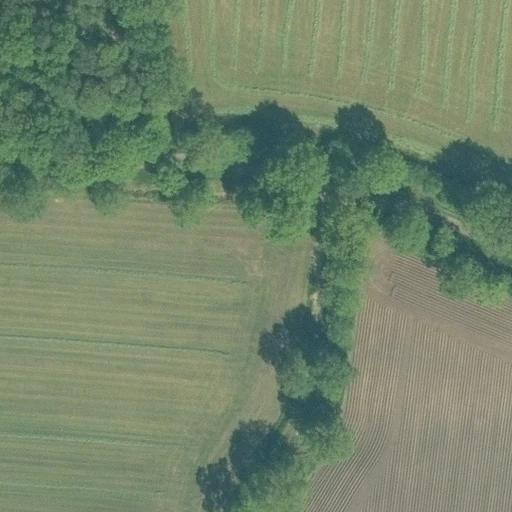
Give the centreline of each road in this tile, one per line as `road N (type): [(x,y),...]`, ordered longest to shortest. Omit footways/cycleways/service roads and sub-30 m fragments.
road 1 (unclassified): [(511,247),(243,168),(0,155)]
road 2 (track): [(249,511),(307,389),(328,188)]
